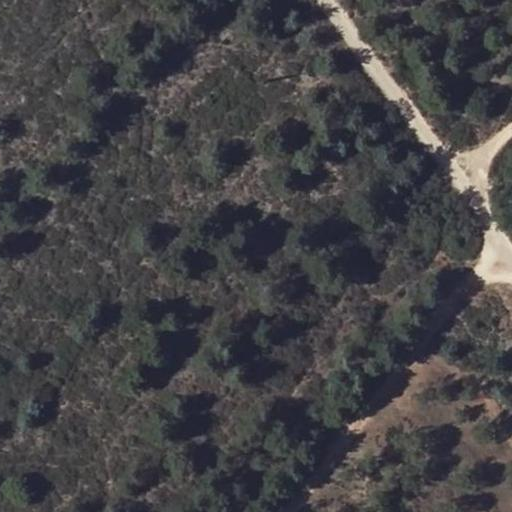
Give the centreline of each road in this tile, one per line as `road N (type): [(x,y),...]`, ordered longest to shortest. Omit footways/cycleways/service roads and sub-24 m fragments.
road 1 (track): [(511,249),(462,293),(284,511)]
road 2 (track): [(332,0),(511,248)]
